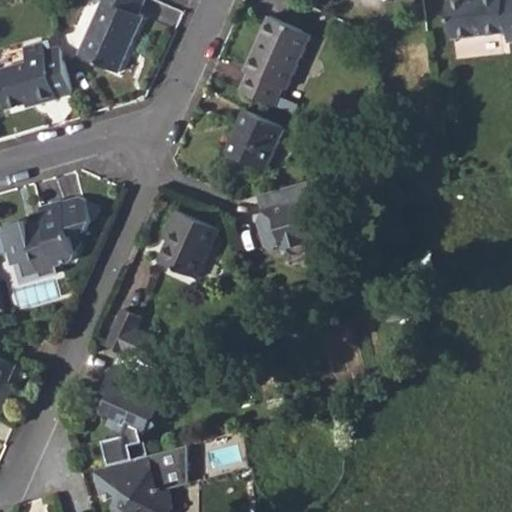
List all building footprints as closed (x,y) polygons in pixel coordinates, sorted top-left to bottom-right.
[(118,73),(144,16),(138,13),(144,0),(106,0),(111,32),(88,36),(80,54),(118,73)] [(111,32),(106,0),(103,0),(88,36),(111,32)] [(511,0),(447,0),(452,40),(506,33),(507,33),(508,42),(511,41),(511,0)] [(241,84),(276,100),(285,82),(289,84),(313,28),(270,9),(245,65),(249,66),(241,84)] [(60,36),(24,46),(27,58),(0,65),(0,82),(7,107),(38,97),(39,102),(76,91),(60,36)] [(244,101),(238,115),(243,117),(230,148),(264,165),(285,120),(244,101)] [(224,146),(230,148),(243,117),(238,115),(224,146)] [(324,229),(316,196),(327,193),(321,171),(270,186),(274,203),(263,206),(261,220),(266,240),(278,243),(281,242),(283,250),(294,256),(300,255),(307,250),(312,241),(314,232),(324,229)] [(259,189),(263,205),(263,206),(274,203),(270,186),(259,189)] [(40,213),(30,216),(31,221),(26,222),(24,214),(0,221),(11,259),(29,255),(32,267),(69,257),(75,246),(60,196),(38,202),(40,213)] [(160,255),(198,273),(220,224),(177,205),(170,220),(174,222),(160,255)] [(154,332),(135,323),(141,310),(123,301),(105,339),(127,349),(143,355),(154,332)] [(121,363),(144,373),(151,358),(150,358),(143,355),(127,349),(121,363)] [(0,352),(0,406),(3,407),(11,389),(6,386),(10,377),(17,360),(0,352)] [(121,392),(113,411),(109,420),(125,427),(124,429),(110,433),(117,457),(149,448),(158,418),(152,411),(146,404),(151,393),(157,379),(144,373),(121,363),(114,359),(103,384),(110,388),(121,392)] [(10,377),(6,386),(11,389),(15,379),(10,377)] [(110,388),(102,406),(113,411),(121,392),(110,388)] [(152,411),(158,397),(151,393),(146,404),(152,411)] [(165,511),(172,500),(166,480),(162,481),(162,480),(159,480),(149,448),(117,457),(94,463),(101,487),(115,483),(117,490),(112,495),(117,511),(165,511)]
